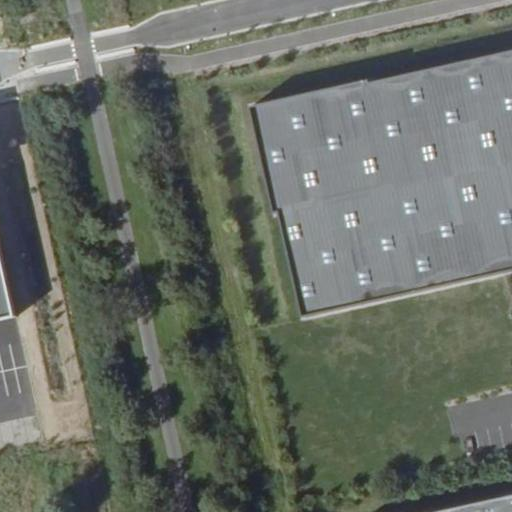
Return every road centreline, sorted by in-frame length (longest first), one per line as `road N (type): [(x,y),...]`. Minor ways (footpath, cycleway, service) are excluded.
road 1 (unclassified): [(83,45),(188,511)]
road 2 (unclassified): [(302,0),(83,45)]
